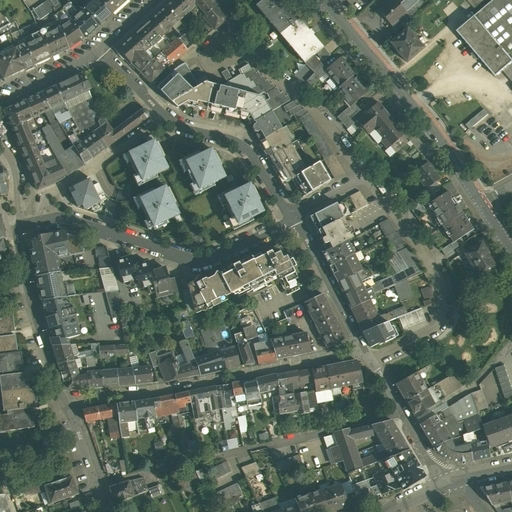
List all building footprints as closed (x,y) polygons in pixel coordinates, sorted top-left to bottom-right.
[(0,0),(0,30),(7,26),(9,25),(5,18),(0,8),(0,0)] [(56,9),(49,0),(47,0),(43,4),(50,13),(56,9)] [(63,8),(56,0),(49,0),(56,9),(50,13),(52,14),(53,16),(63,8)] [(94,0),(83,10),(98,27),(113,13),(100,0),(94,0)] [(100,0),(113,13),(127,0),(100,0)] [(209,12),(198,0),(172,0),(165,6),(178,21),(187,31),(202,18),(209,12)] [(198,0),(209,12),(217,6),(211,0),(198,0)] [(285,3),(282,0),(263,0),(255,6),(280,35),(298,19),(288,7),(289,6),(286,2),(285,3)] [(395,0),(392,0),(379,11),(390,25),(406,12),(395,0)] [(511,0),(493,0),(457,31),(495,77),(511,62),(511,0)] [(466,0),(474,8),(483,0),(466,0)] [(77,13),(69,3),(63,8),(70,19),(77,13)] [(43,4),(38,7),(44,17),(49,14),(43,4)] [(178,21),(165,6),(150,20),(163,34),(172,27),(178,21)] [(228,18),(217,6),(209,12),(202,18),(214,30),(228,18)] [(38,7),(33,10),(40,20),(44,17),(38,7)] [(70,19),(63,8),(53,16),(58,28),(70,19)] [(83,10),(82,9),(77,13),(70,19),(84,39),(98,27),(83,10)] [(14,23),(10,16),(5,18),(9,25),(14,23)] [(84,39),(70,19),(58,28),(59,28),(69,50),(84,39)] [(309,31),(298,19),(280,35),(304,64),(323,48),(312,35),(313,34),(310,30),(309,31)] [(163,34),(150,20),(133,35),(143,46),(146,50),(153,44),(163,34)] [(187,31),(178,21),(172,27),(181,36),(184,33),(187,31)] [(36,24),(27,28),(31,36),(39,32),(36,24)] [(7,26),(0,30),(0,54),(1,55),(16,48),(11,36),(7,26)] [(31,36),(27,28),(19,31),(19,32),(23,40),(31,36)] [(59,28),(41,36),(51,58),(69,50),(59,28)] [(412,35),(407,29),(390,43),(396,50),(395,50),(400,56),(406,62),(423,48),(417,41),(419,40),(414,34),(412,35)] [(19,32),(11,36),(16,48),(20,46),(19,42),(23,40),(19,32)] [(39,32),(31,36),(33,40),(25,44),(34,66),(51,58),(41,36),(39,32)] [(194,44),(184,33),(181,36),(177,39),(187,50),(194,44)] [(117,50),(127,60),(143,46),(133,35),(117,50)] [(177,39),(161,53),(170,65),(187,51),(187,50),(177,39)] [(34,66),(25,44),(20,46),(16,48),(25,70),(34,66)] [(161,53),(153,44),(146,50),(154,59),(161,53)] [(143,46),(127,60),(130,64),(140,73),(153,60),(154,59),(146,50),(143,46)] [(16,48),(1,55),(0,55),(0,75),(2,81),(25,70),(16,48)] [(323,65),(315,57),(306,65),(314,73),(323,65)] [(354,75),(340,58),(326,69),(324,71),(325,72),(331,79),(329,80),(328,85),(334,92),(338,88),(353,75),(354,75)] [(153,60),(140,73),(151,84),(164,70),(153,60)] [(177,68),(168,76),(176,85),(185,95),(199,87),(185,63),(177,68)] [(240,75),(220,87),(245,93),(258,96),(264,93),(265,95),(266,94),(276,88),(276,87),(275,88),(272,84),(270,85),(267,80),(265,81),(262,76),(260,77),(257,72),(256,73),(253,68),(251,69),(248,65),(238,70),(240,75)] [(314,73),(306,82),(310,87),(318,80),(317,79),(325,72),(324,71),(326,69),(323,65),(314,73)] [(83,74),(55,87),(63,103),(89,91),(88,90),(90,89),(83,74)] [(367,92),(353,75),(338,88),(339,88),(336,91),(350,107),(353,104),(367,92)] [(164,96),(176,85),(168,76),(156,88),(164,96)] [(185,95),(171,103),(177,108),(187,103),(206,107),(212,85),(204,83),(199,87),(185,95)] [(176,85),(164,96),(171,103),(185,95),(176,85)] [(220,87),(212,85),(206,107),(221,111),(221,109),(225,110),(225,112),(239,116),(245,93),(220,87)] [(63,103),(55,87),(41,93),(55,119),(60,116),(71,133),(72,132),(77,128),(63,103)] [(276,88),(266,94),(269,99),(272,97),(272,98),(280,94),(276,88)] [(80,143),(92,159),(107,148),(101,140),(95,132),(100,128),(98,121),(89,91),(63,103),(77,128),(72,132),(80,143)] [(280,94),(272,98),(272,97),(269,99),(265,102),(271,112),(290,101),(287,96),(285,97),(282,92),(280,94)] [(55,119),(41,93),(25,101),(34,119),(40,130),(41,130),(47,127),(46,124),(44,124),(39,115),(45,113),(50,122),(55,119)] [(245,93),(239,116),(248,118),(250,115),(251,115),(250,115),(251,110),(255,111),(253,117),(252,118),(253,122),(254,122),(271,112),(265,102),(262,98),(258,96),(245,93)] [(25,101),(3,111),(12,129),(29,171),(43,165),(34,143),(26,122),(34,119),(25,101)] [(293,101),(283,107),(286,112),(288,111),(296,106),(293,101)] [(405,135),(378,103),(364,115),(356,121),(368,134),(375,129),(384,140),(382,142),(388,149),(391,146),(400,138),(405,135)] [(342,124),(359,109),(353,104),(350,107),(336,118),(342,124)] [(296,106),(288,111),(291,116),(293,115),(301,110),(298,105),(296,106)] [(112,131),(101,140),(107,148),(146,119),(147,118),(148,116),(148,114),(147,112),(143,108),(132,116),(131,115),(124,120),(125,122),(112,131)] [(301,110),(293,115),(296,120),(299,119),(306,114),(303,109),(301,110)] [(359,109),(342,124),(348,128),(353,121),(355,119),(356,121),(364,115),(359,109)] [(469,130),(489,114),(484,109),(465,125),(469,130)] [(271,112),(254,122),(255,124),(252,126),(252,129),(254,132),(257,133),(256,136),(260,142),(281,129),(271,112)] [(306,114),(299,119),(308,134),(318,129),(308,113),(306,114)] [(103,118),(98,121),(100,128),(95,132),(101,140),(112,131),(103,118)] [(34,119),(26,122),(34,143),(45,138),(46,138),(41,130),(40,130),(34,119)] [(64,153),(50,128),(47,127),(41,130),(46,138),(45,138),(57,159),(64,155),(64,153)] [(333,154),(318,128),(318,129),(308,134),(324,160),(333,154)] [(281,129),(260,142),(269,157),(290,145),(281,129)] [(400,138),(391,146),(396,153),(408,143),(405,140),(403,142),(400,138)] [(168,169),(154,141),(128,153),(132,161),(130,162),(136,175),(138,174),(142,182),(168,169)] [(312,167),(296,141),(290,145),(306,170),(312,167)] [(92,159),(80,143),(74,147),(84,165),(92,159)] [(290,145),(269,157),(274,166),(277,166),(279,170),(278,172),(283,182),(286,182),(291,179),(306,170),(290,145)] [(84,165),(74,147),(64,153),(64,155),(57,159),(57,160),(66,176),(84,165)] [(225,178),(211,150),(185,162),(189,170),(187,171),(193,184),(195,183),(199,191),(225,178)] [(344,173),(333,154),(324,160),(335,179),(344,173)] [(43,165),(29,171),(37,190),(46,187),(55,183),(66,176),(57,160),(43,165)] [(306,170),(291,179),(302,198),(330,182),(318,163),(312,167),(306,170)] [(427,163),(414,173),(426,189),(427,189),(433,184),(439,179),(427,163)] [(0,254),(0,253),(0,252),(1,253),(3,252),(6,252),(6,250),(3,251),(2,241),(3,240),(5,242),(7,241),(4,239),(3,232),(2,225),(1,225),(0,219),(2,216),(1,215),(0,215),(0,196),(1,197),(1,195),(6,195),(8,196),(8,194),(7,194),(6,186),(4,184),(7,180),(9,180),(8,178),(7,178),(6,173),(7,172),(7,170),(5,171),(1,168),(2,166),(0,165),(0,254)] [(82,182),(74,186),(76,191),(71,194),(77,208),(83,205),(86,211),(94,207),(94,208),(102,204),(101,202),(93,186),(89,177),(81,181),(82,182)] [(98,183),(93,186),(101,202),(106,200),(98,183)] [(263,213),(249,184),(223,197),(227,205),(225,206),(231,219),(234,218),(237,226),(263,213)] [(433,184),(427,189),(426,189),(423,191),(428,197),(434,193),(439,190),(433,184)] [(179,215),(165,186),(139,199),(143,207),(141,208),(147,221),(149,220),(153,228),(179,215)] [(453,198),(452,198),(448,191),(437,198),(427,204),(428,205),(442,227),(462,214),(456,204),(456,203),(454,199),(453,198)] [(359,192),(349,197),(356,211),(368,205),(365,200),(365,201),(362,196),(361,196),(359,192)] [(428,197),(419,203),(423,209),(428,205),(427,204),(437,198),(434,193),(428,197)] [(336,203),(309,217),(317,231),(343,218),(336,203)] [(462,214),(442,227),(452,243),(453,243),(460,238),(473,230),(462,214)] [(343,218),(317,231),(327,251),(346,241),(353,237),(343,218)] [(388,219),(378,225),(386,238),(396,233),(388,219)] [(396,233),(386,238),(392,248),(393,248),(403,243),(397,232),(396,233)] [(38,238),(39,241),(29,244),(36,278),(59,273),(55,256),(68,253),(69,256),(84,253),(81,239),(62,233),(38,238)] [(460,238),(453,243),(452,243),(450,244),(453,250),(463,243),(460,238)] [(327,251),(322,253),(329,267),(352,255),(353,255),(346,241),(327,251)] [(403,243),(393,248),(396,253),(397,253),(407,248),(404,242),(403,243)] [(481,243),(464,254),(479,278),(496,266),(481,243)] [(450,244),(441,250),(444,256),(449,253),(453,250),(450,244)] [(407,248),(397,253),(407,269),(418,263),(408,247),(407,248)] [(455,250),(449,253),(446,255),(448,260),(457,255),(455,250)] [(270,265),(282,259),(279,253),(272,256),(270,252),(253,261),(264,284),(276,278),(270,265)] [(352,255),(329,267),(338,283),(356,274),(362,271),(357,261),(355,262),(352,255)] [(153,286),(149,272),(147,262),(132,266),(130,257),(116,261),(122,284),(136,280),(139,290),(153,286)] [(264,284),(253,261),(251,257),(219,274),(230,295),(232,293),(234,296),(236,295),(238,297),(264,284)] [(270,265),(276,278),(281,287),(297,279),(292,269),(295,267),(291,259),(288,261),(286,257),(282,259),(270,265)] [(407,269),(404,271),(407,280),(423,273),(418,263),(407,269)] [(164,268),(149,272),(153,286),(156,295),(169,291),(170,291),(167,279),(164,268)] [(404,271),(390,277),(393,283),(394,285),(405,280),(405,281),(407,280),(404,271)] [(59,273),(36,278),(41,300),(64,297),(59,273)] [(230,295),(219,274),(207,280),(205,279),(201,281),(200,278),(187,285),(188,290),(182,291),(183,292),(184,297),(188,312),(213,302),(223,296),(224,298),(230,295)] [(362,287),(356,274),(338,283),(343,294),(355,288),(362,287)] [(178,276),(167,279),(170,291),(169,291),(170,295),(175,294),(183,292),(182,291),(179,280),(178,276)] [(185,278),(179,280),(182,291),(188,290),(187,285),(185,278)] [(405,280),(394,285),(400,301),(411,298),(405,281),(405,280)] [(362,287),(355,288),(343,294),(350,309),(369,301),(375,298),(373,294),(374,294),(372,290),(365,292),(362,287)] [(430,287),(421,290),(424,301),(434,298),(430,287)] [(124,315),(117,290),(105,294),(112,319),(124,315)] [(315,326),(333,317),(322,295),(304,304),(315,326)] [(223,296),(213,302),(215,306),(225,301),(224,298),(223,296)] [(53,340),(67,339),(79,336),(70,303),(66,304),(64,297),(41,300),(53,340)] [(369,301),(350,309),(363,332),(390,320),(388,314),(380,317),(377,317),(369,301)] [(405,308),(388,314),(390,320),(407,314),(405,308)] [(12,314),(0,315),(0,317),(0,320),(0,355),(17,353),(12,314)] [(327,349),(345,340),(333,317),(315,326),(327,349)] [(390,320),(363,332),(370,348),(397,336),(390,320)] [(186,321),(178,324),(185,338),(190,336),(191,333),(186,321)] [(222,323),(210,328),(212,333),(224,329),(222,323)] [(252,326),(243,329),(244,332),(246,340),(255,337),(252,326)] [(202,330),(212,355),(194,361),(200,375),(225,370),(219,353),(215,342),(212,333),(210,328),(202,330)] [(224,329),(212,333),(215,342),(228,338),(224,329)] [(237,346),(239,346),(245,366),(253,364),(246,340),(244,332),(234,335),(237,346)] [(306,333),(269,340),(269,342),(271,347),(272,347),(276,360),(310,353),(308,342),(307,342),(306,333)] [(174,359),(182,379),(200,375),(194,361),(186,340),(179,343),(184,354),(174,359)] [(269,342),(253,345),(256,355),(258,364),(267,363),(276,361),(276,360),(272,347),(271,347),(269,342)] [(85,354),(72,356),(69,346),(52,347),(57,364),(74,361),(79,360),(86,358),(85,354)] [(113,347),(99,348),(99,355),(100,358),(115,358),(114,355),(113,347)] [(127,347),(113,347),(114,355),(125,355),(128,355),(127,347)] [(234,348),(219,353),(225,370),(240,367),(234,348)] [(156,352),(149,354),(153,368),(159,366),(158,365),(156,358),(158,357),(156,352)] [(17,353),(0,355),(0,373),(2,373),(2,377),(0,376),(0,388),(3,412),(7,411),(7,415),(0,416),(0,428),(5,428),(6,432),(27,429),(27,425),(33,424),(31,408),(35,408),(33,390),(29,391),(27,373),(23,374),(21,353),(17,353)] [(88,358),(92,389),(103,388),(101,371),(94,372),(93,370),(95,370),(94,357),(93,357),(88,358)] [(134,357),(129,358),(130,363),(135,385),(152,383),(150,367),(136,368),(136,367),(134,357)] [(86,358),(79,360),(80,368),(87,367),(86,358)] [(174,359),(158,365),(159,366),(165,382),(182,379),(174,359)] [(60,373),(79,368),(78,366),(76,367),(74,361),(57,364),(60,373)] [(356,361),(347,362),(352,385),(353,390),(363,388),(359,366),(356,361)] [(347,362),(334,365),(339,388),(352,385),(347,362)] [(125,364),(126,369),(116,370),(118,387),(135,385),(130,363),(126,364),(125,364)] [(334,365),(325,367),(330,389),(339,388),(334,365)] [(504,365),(494,369),(496,374),(506,371),(504,365)] [(79,368),(60,373),(62,381),(79,377),(78,373),(88,373),(87,367),(80,368),(79,368)] [(325,367),(311,370),(314,381),(316,395),(330,392),(330,389),(325,367)] [(116,370),(101,371),(103,388),(118,387),(116,370)] [(314,381),(311,370),(297,373),(299,382),(305,381),(305,383),(314,381)] [(297,371),(286,373),(288,384),(290,394),(294,394),(296,393),(294,383),(299,382),(297,373),(297,371)] [(506,371),(496,374),(498,379),(508,376),(506,371)] [(286,373),(276,375),(279,389),(273,390),(274,397),(284,395),(283,389),(287,388),(286,384),(288,384),(286,373)] [(417,373),(396,384),(406,402),(426,391),(429,389),(425,381),(423,382),(417,373)] [(426,391),(434,405),(443,400),(454,393),(466,384),(456,373),(429,389),(426,391)] [(79,377),(62,381),(65,388),(69,391),(90,389),(88,375),(79,377)] [(276,375),(255,379),(256,380),(259,394),(273,390),(279,389),(276,375)] [(508,376),(498,379),(500,384),(510,381),(508,376)] [(256,380),(242,384),(247,406),(261,402),(259,394),(256,380)] [(510,381),(500,384),(501,390),(511,386),(510,381)] [(242,382),(231,384),(231,385),(234,401),(236,408),(247,406),(242,384),(242,382)] [(231,385),(222,387),(226,408),(229,408),(232,407),(231,402),(234,401),(231,385)] [(511,388),(511,386),(501,390),(503,395),(511,391),(511,388)] [(215,387),(202,390),(205,405),(209,404),(212,421),(213,425),(224,423),(223,421),(221,409),(219,409),(215,388),(215,387)] [(222,387),(215,388),(219,409),(221,409),(223,421),(231,419),(229,408),(226,408),(222,387)] [(202,390),(188,392),(192,412),(194,419),(200,418),(198,407),(205,405),(202,390)] [(315,391),(305,393),(306,401),(309,401),(310,409),(317,408),(315,391)] [(426,391),(406,402),(414,417),(434,405),(426,391)] [(511,391),(503,395),(505,400),(511,397),(511,391)] [(178,415),(192,412),(188,392),(174,395),(178,413),(178,415)] [(296,393),(294,394),(295,401),(297,411),(297,415),(308,413),(306,401),(305,393),(297,395),(296,393)] [(470,394),(448,407),(452,415),(458,424),(463,423),(479,417),(470,394)] [(178,413),(174,395),(159,398),(160,407),(154,408),(157,425),(165,423),(164,415),(178,413)] [(286,403),(284,395),(274,397),(273,397),(275,405),(273,405),(274,412),(278,411),(279,414),(297,411),(295,401),(286,403)] [(160,407),(159,398),(133,402),(136,420),(144,419),(146,429),(157,427),(157,425),(154,408),(160,407)] [(434,405),(414,417),(419,425),(435,415),(441,411),(448,407),(443,400),(434,405)] [(136,420),(133,402),(116,405),(118,416),(121,437),(122,439),(129,438),(128,431),(127,423),(136,422),(136,420)] [(200,418),(194,419),(195,425),(212,421),(209,404),(205,405),(198,407),(200,418)] [(118,416),(116,405),(97,408),(99,419),(108,417),(118,416)] [(452,415),(448,407),(441,411),(446,419),(452,415)] [(99,419),(97,408),(83,411),(85,422),(99,419)] [(435,415),(419,425),(424,432),(440,422),(435,415)] [(458,424),(452,415),(446,419),(452,428),(458,424)] [(121,437),(118,416),(108,417),(112,439),(121,437)] [(479,417),(463,423),(467,434),(470,433),(482,429),(482,427),(479,417)] [(511,421),(510,417),(482,427),(489,448),(511,439),(511,421)] [(245,419),(237,420),(240,433),(247,432),(245,419)] [(391,420),(371,426),(375,434),(382,444),(399,435),(391,420)] [(136,422),(127,423),(128,431),(138,430),(136,422)] [(451,440),(440,422),(424,432),(433,447),(451,440)] [(463,423),(458,424),(452,428),(458,438),(462,436),(467,434),(463,423)] [(371,426),(349,431),(352,440),(375,434),(371,426)] [(348,429),(333,433),(338,446),(340,454),(343,461),(347,474),(361,468),(359,462),(352,440),(349,431),(348,429)] [(467,434),(462,436),(464,444),(464,446),(465,447),(469,446),(469,445),(473,444),(470,433),(467,434)] [(382,444),(387,453),(384,454),(382,453),(369,458),(371,464),(385,459),(408,450),(399,435),(382,444)] [(458,438),(451,440),(453,447),(464,444),(462,436),(458,438)] [(221,441),(222,450),(238,448),(237,438),(221,441)] [(465,449),(455,451),(453,447),(451,440),(433,447),(433,448),(432,450),(434,452),(436,453),(436,452),(440,455),(443,458),(446,460),(451,462),(458,463),(458,464),(459,465),(463,465),(464,464),(464,463),(472,462),(469,446),(465,447),(464,446),(465,449)] [(473,444),(469,445),(469,446),(472,462),(489,458),(486,442),(473,444)] [(338,446),(329,449),(332,457),(340,454),(338,446)] [(381,494),(401,487),(403,490),(425,477),(412,456),(412,457),(408,450),(385,459),(390,468),(373,476),(381,494)] [(340,454),(332,457),(335,464),(343,461),(340,454)] [(275,463),(280,474),(302,466),(299,455),(275,463)] [(369,458),(359,462),(361,468),(371,464),(369,458)] [(226,462),(211,469),(215,479),(231,472),(226,462)] [(255,463),(241,468),(246,479),(261,474),(255,463)] [(78,495),(72,477),(58,482),(64,499),(78,495)] [(128,484),(133,497),(148,491),(143,478),(128,484)] [(64,499),(58,482),(44,487),(50,504),(64,499)] [(128,482),(109,488),(115,504),(133,497),(128,484),(128,482)] [(493,486),(497,505),(510,502),(507,483),(493,486)] [(236,484),(216,494),(220,504),(241,494),(236,484)] [(340,484),(330,488),(337,509),(348,505),(340,484)] [(158,485),(147,489),(148,491),(151,500),(162,496),(158,485)] [(368,486),(353,491),(353,492),(357,502),(357,503),(372,498),(368,486)] [(497,505),(493,486),(481,489),(480,490),(491,506),(497,505)] [(329,511),(337,509),(330,488),(320,492),(327,511),(329,511)] [(319,491),(294,501),(297,511),(327,511),(320,492),(319,491)] [(9,511),(4,496),(0,496),(0,511),(9,511)] [(297,511),(294,501),(293,499),(278,505),(280,511),(297,511)] [(260,503),(263,511),(278,511),(280,511),(278,505),(276,501),(266,505),(265,501),(260,503)] [(263,511),(260,503),(250,507),(252,511),(263,511)]
